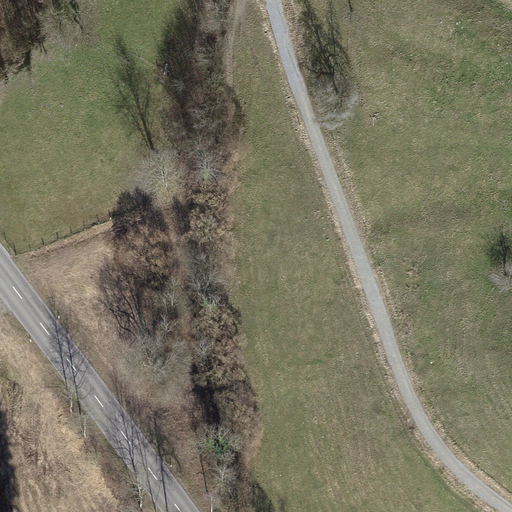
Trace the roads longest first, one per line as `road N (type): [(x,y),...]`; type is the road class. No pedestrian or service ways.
road 1 (track): [(273,0),(415,414),(467,487),(506,511)]
road 2 (tertiary): [(0,270),(176,511)]
